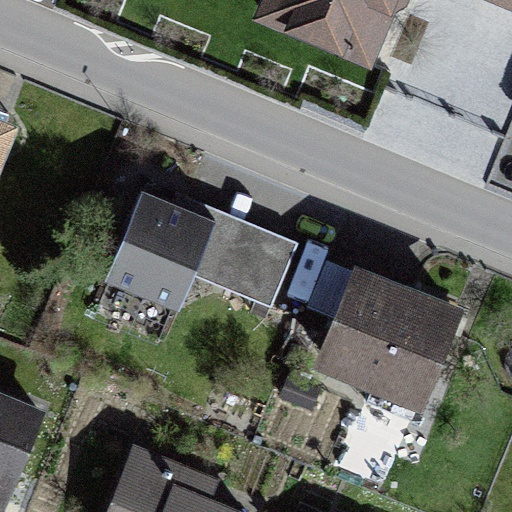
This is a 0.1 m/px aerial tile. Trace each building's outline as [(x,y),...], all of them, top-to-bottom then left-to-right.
[(511,0),(255,0),(250,13),(370,63),(395,0),(501,0),(511,4),(511,0)] [(0,138),(9,116),(0,112),(0,138)] [(215,220),(138,189),(103,274),(195,312),(207,281),(229,227),(215,220)] [(223,201),(215,220),(229,227),(207,281),(282,311),(312,237),(223,201)] [(463,306),(361,263),(324,348),(426,391),(463,306)] [(51,414),(0,392),(0,498),(12,504),(51,414)] [(221,484),(132,446),(103,511),(232,511),(213,503),(221,484)]
